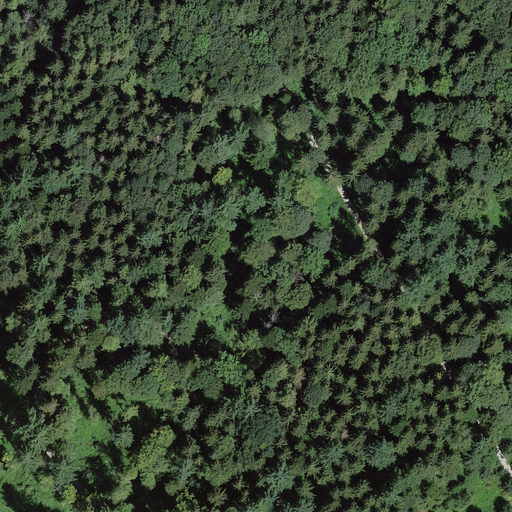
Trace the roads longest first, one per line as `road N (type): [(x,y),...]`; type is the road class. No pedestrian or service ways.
road 1 (track): [(238,0),(335,183),(430,318),(511,469)]
road 2 (track): [(103,511),(46,448),(37,398),(43,368),(60,345),(121,317),(154,325),(213,380),(279,511)]
